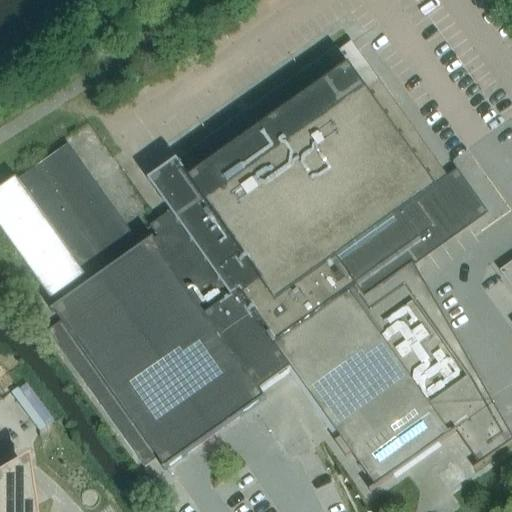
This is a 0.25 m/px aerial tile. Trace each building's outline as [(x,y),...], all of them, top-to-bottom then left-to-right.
[(171,167),(152,181),(169,205),(169,204),(174,211),(167,216),(161,220),(150,227),(151,228),(158,238),(155,241),(154,240),(52,313),(53,314),(54,313),(62,323),(49,332),(87,387),(145,468),(158,459),(165,469),(164,471),(165,472),(169,469),(251,411),(267,399),(266,398),(264,399),(258,391),(290,369),(330,424),(334,431),(340,439),(335,442),(346,459),(352,455),(375,488),(370,492),(371,493),(456,433),(479,464),(473,468),(474,469),(511,442),(511,436),(491,399),(416,267),(414,265),(423,259),(427,256),(478,220),(479,220),(478,218),(472,222),(459,204),(465,200),(464,198),(461,200),(449,182),(451,181),(450,179),(442,185),(388,109),(395,104),(358,51),(353,44),(352,43),(338,52),(337,50),(251,111),(244,116),(171,167)] [(69,146),(69,145),(0,193),(0,230),(50,300),(136,239),(135,238),(134,239),(68,147),(69,146)] [(511,264),(503,271),(502,270),(500,272),(511,289),(511,264)] [(33,410),(26,416),(39,433),(46,428),(33,410)] [(33,511),(26,457),(0,472),(0,511),(33,511)]
